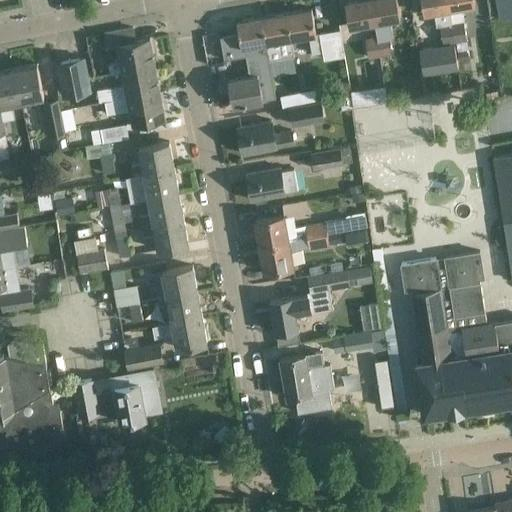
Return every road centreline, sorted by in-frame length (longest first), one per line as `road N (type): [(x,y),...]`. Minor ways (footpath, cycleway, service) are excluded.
road 1 (residential): [(264,475),(183,10)]
road 2 (unclassified): [(0,495),(264,475)]
road 3 (unclassified): [(264,475),(511,447)]
road 4 (residential): [(0,38),(183,10)]
